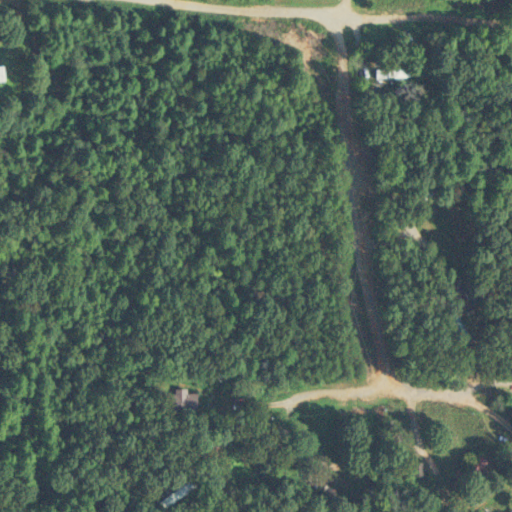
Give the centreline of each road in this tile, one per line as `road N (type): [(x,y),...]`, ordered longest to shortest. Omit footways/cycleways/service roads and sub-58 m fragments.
road 1 (residential): [(328,13),(344,51),(384,384)]
road 2 (residential): [(151,0),(511,19)]
road 3 (residential): [(302,396),(384,384),(492,384)]
